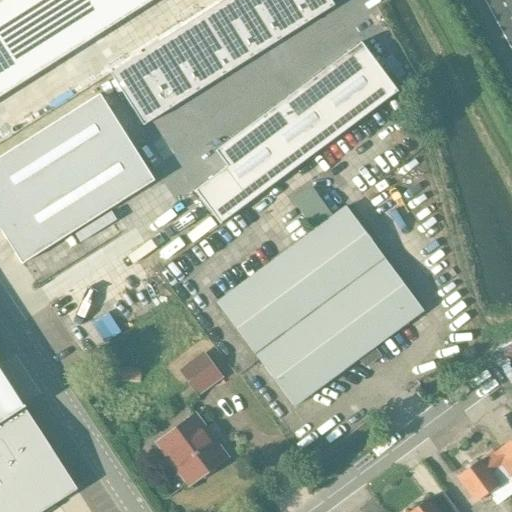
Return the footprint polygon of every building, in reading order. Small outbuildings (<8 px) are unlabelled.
[(1,0),(0,1),(0,97),(153,0),(1,0)] [(253,0),(227,0),(219,5),(252,58),(279,41),(253,0)] [(291,0),(253,0),(279,41),(306,24),(291,0)] [(329,0),(291,0),(306,24),(334,6),(329,0)] [(219,5),(192,22),(225,75),(252,58),(219,5)] [(192,22),(165,39),(198,92),(225,75),(192,22)] [(165,39),(138,57),(171,109),(198,92),(165,39)] [(196,191),(221,225),(222,224),(398,93),(398,94),(399,93),(362,43),(361,44),(218,151),(217,151),(216,151),(228,167),(196,191)] [(138,57),(110,74),(114,81),(111,83),(118,94),(121,92),(143,126),(171,109),(138,57)] [(100,94),(0,157),(0,231),(2,231),(23,264),(154,180),(100,94)] [(311,187),(292,201),(313,229),(332,216),(311,187)] [(294,407),(423,311),(347,208),(217,304),(294,407)] [(204,351),(178,371),(198,397),(224,377),(204,351)] [(141,364),(122,363),(121,381),(140,383),(141,364)] [(0,511),(41,511),(76,490),(0,372),(0,511)] [(189,485),(226,458),(195,416),(158,444),(189,485)] [(511,511),(511,441),(495,454),(511,473),(511,511)] [(458,477),(476,501),(487,493),(498,485),(489,474),(501,464),(492,451),(458,477)] [(439,511),(430,499),(411,511),(439,511)]
